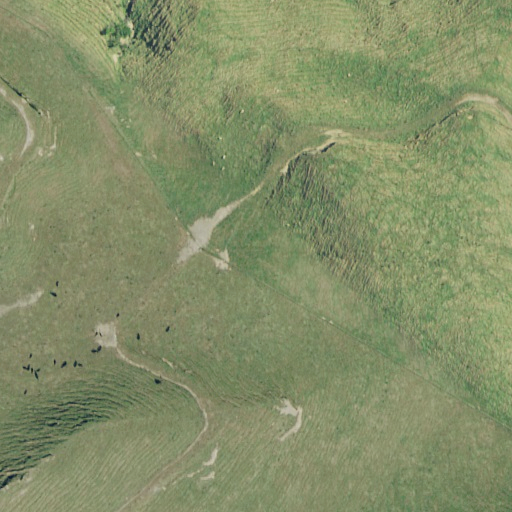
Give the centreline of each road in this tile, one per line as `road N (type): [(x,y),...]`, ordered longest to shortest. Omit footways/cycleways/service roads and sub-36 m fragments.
road 1 (track): [(110,346),(170,262),(244,206),(300,134),(390,138),(463,98),(511,124)]
road 2 (track): [(123,511),(231,420),(183,375),(110,346)]
road 3 (track): [(0,202),(43,127),(0,79)]
road 4 (track): [(110,346),(40,382),(0,371)]
